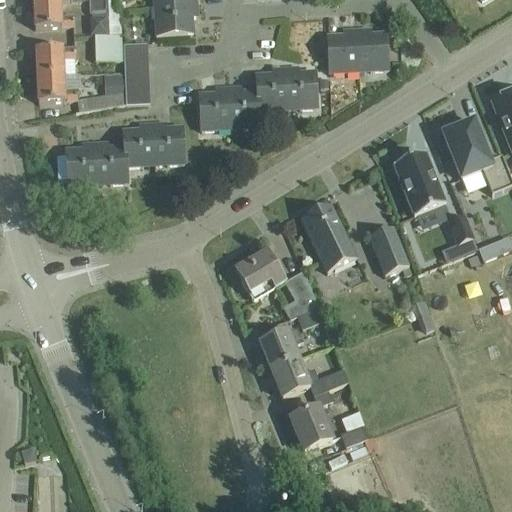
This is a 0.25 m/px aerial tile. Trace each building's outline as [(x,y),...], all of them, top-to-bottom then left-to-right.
[(107,1),(107,18),(108,37),(120,37),(119,0),(107,1)] [(152,0),(153,10),(196,7),(195,0),(152,0)] [(107,18),(107,1),(89,1),(90,15),(94,19),(107,18)] [(61,18),(61,4),(33,5),(34,32),(74,30),(74,18),(61,18)] [(196,7),(153,10),(155,39),(192,36),(191,20),(197,20),(196,7)] [(358,75),(356,32),(343,33),(343,38),(326,39),(328,77),(358,75)] [(356,32),(358,75),(388,74),(386,36),(369,37),(369,32),(356,32)] [(108,37),(94,38),(94,51),(102,51),(102,64),(122,64),(121,37),(120,37),(108,37)] [(123,60),(147,59),(147,47),(122,48),(123,60)] [(37,79),(64,78),(63,60),(76,59),(76,50),(35,52),(37,79)] [(123,72),(148,71),(147,59),(123,60),(123,72)] [(298,70),(285,71),(287,113),(316,112),(314,74),(298,75),(298,70)] [(124,84),(148,83),(148,71),(123,72),(124,84)] [(255,78),(256,94),(257,115),(259,115),(287,113),(285,71),(271,72),(271,77),(255,78)] [(103,78),(104,99),(123,95),(122,77),(103,78)] [(64,78),(37,79),(38,106),(64,105),(64,104),(77,104),(76,92),(64,93),(64,78)] [(327,81),(318,81),(319,92),(327,92),(327,81)] [(124,96),(149,95),(148,83),(124,84),(124,96)] [(241,89),(227,90),(229,133),(259,131),(259,115),(257,115),(256,94),(241,94),(241,89)] [(200,134),(229,133),(227,90),(214,91),(214,96),(198,97),(200,134)] [(149,107),(149,95),(124,96),(125,108),(149,107)] [(511,99),(494,106),(502,125),(511,150),(511,99)] [(491,198),(511,189),(511,187),(501,159),(489,164),(473,125),(442,137),(461,183),(481,174),(491,198)] [(165,126),(152,127),(154,169),(184,167),(181,130),(165,131),(165,126)] [(122,133),(123,149),(125,171),(126,171),(154,169),(152,127),(138,127),(139,132),(122,133)] [(108,145),(94,146),(97,189),(127,187),(126,171),(125,171),(123,149),(108,150),(108,145)] [(66,159),(57,160),(57,164),(58,178),(67,178),(68,190),(97,189),(94,146),(81,147),(82,152),(66,153),(66,159)] [(445,208),(424,156),(393,169),(413,221),(445,208)] [(356,262),(339,226),(330,208),(300,223),(309,241),(326,277),(356,262)] [(464,220),(448,227),(457,250),(473,243),(464,220)] [(384,279),(407,269),(391,231),(368,240),(384,279)] [(492,246),(477,252),(483,265),(498,259),(492,246)] [(296,320),(318,311),(302,274),(284,285),(266,255),(234,274),(253,305),(285,286),(295,304),(282,311),(289,323),(296,320)] [(479,266),(476,258),(467,261),(470,269),(479,266)] [(429,317),(424,304),(411,309),(416,322),(421,336),(434,331),(429,317)] [(322,309),(319,314),(321,319),(327,321),(332,319),(334,314),(332,309),(327,307),(322,309)] [(323,325),(318,311),(296,320),(302,333),(323,325)] [(270,374),(298,363),(292,348),(302,344),(297,332),(259,347),(270,374)] [(303,376),(298,363),(270,374),(282,402),(320,387),(314,371),(303,376)] [(322,381),(327,394),(348,386),(342,373),(322,381)] [(331,405),(327,394),(313,400),(318,411),(290,422),(303,456),(332,444),(319,410),(331,405)] [(346,436),(340,439),(345,450),(367,442),(362,429),(363,428),(359,415),(341,423),(346,436)] [(24,467),(35,464),(32,453),(21,456),(24,467)]
